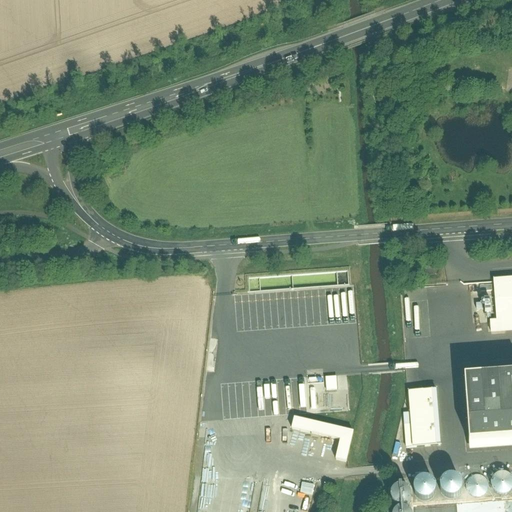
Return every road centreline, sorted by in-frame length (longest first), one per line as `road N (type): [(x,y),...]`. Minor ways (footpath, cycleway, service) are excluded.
road 1 (primary): [(442,0),(52,141)]
road 2 (tertiary): [(511,225),(177,251),(104,233)]
